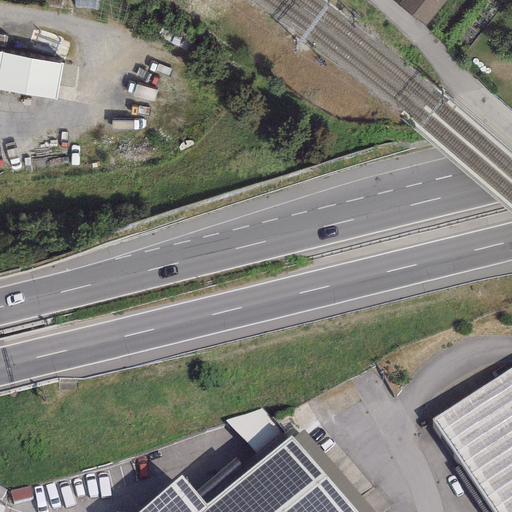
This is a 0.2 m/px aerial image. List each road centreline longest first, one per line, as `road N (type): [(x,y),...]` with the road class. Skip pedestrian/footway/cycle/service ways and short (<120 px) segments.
road 1 (motorway): [(0,368),(511,242)]
road 2 (motorway): [(511,181),(0,306)]
road 3 (unknown): [(0,13),(92,31),(115,41),(122,62),(119,89),(97,111),(0,123)]
